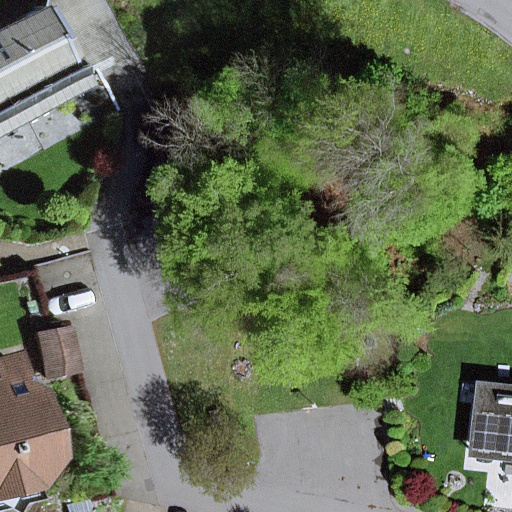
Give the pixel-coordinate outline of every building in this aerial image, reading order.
[(61,0),(55,4),(70,31),(102,13),(95,0),(61,0)] [(87,83),(129,62),(102,13),(70,31),(55,4),(39,12),(73,78),(87,83)] [(0,31),(0,117),(73,78),(39,12),(0,31)] [(0,275),(0,308),(40,297),(32,267),(0,275)] [(0,339),(5,338),(48,326),(40,297),(0,308),(0,339)] [(71,352),(63,322),(48,326),(5,338),(11,362),(13,368),(71,352)] [(18,386),(30,393),(78,381),(71,352),(13,368),(18,386)] [(41,472),(39,464),(46,452),(38,423),(30,393),(18,386),(13,368),(11,362),(0,364),(0,490),(35,482),(41,472)] [(30,393),(38,423),(86,410),(78,381),(30,393)] [(511,391),(488,389),(480,455),(511,458),(511,391)] [(38,423),(46,452),(94,439),(86,410),(38,423)] [(41,472),(44,483),(101,468),(94,439),(46,452),(39,464),(41,472)] [(44,483),(51,511),(54,511),(109,498),(101,468),(44,483)] [(19,511),(23,505),(40,501),(35,482),(0,490),(0,511),(6,510),(9,511),(19,511)]
